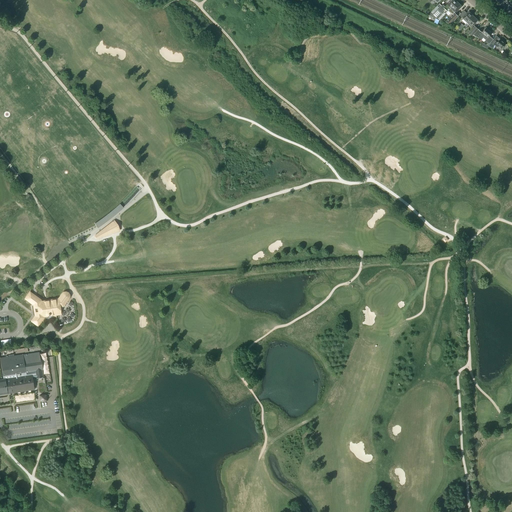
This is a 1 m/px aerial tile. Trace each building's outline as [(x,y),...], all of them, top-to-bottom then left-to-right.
[(449,10),(451,8),(457,2),(455,0),(454,0),(450,0),(446,4),(447,5),(444,8),(447,12),(449,10)] [(457,2),(451,8),(455,12),(458,9),(459,9),(461,8),(460,7),(461,6),(457,2)] [(446,14),(447,12),(444,8),(439,4),(428,15),(439,20),(446,14)] [(466,21),(467,23),(473,17),(471,15),(472,14),(468,11),(466,13),(464,11),(459,15),(466,21)] [(447,23),(450,25),(452,23),(458,16),(454,13),(445,22),(446,23),(447,23)] [(473,17),(467,23),(464,26),(466,27),(469,24),(472,27),(475,24),(476,25),(479,22),(473,17)] [(478,29),(474,26),(470,31),(468,30),(466,32),(473,35),(478,29)] [(488,38),(489,36),(492,33),(486,28),(485,29),(485,28),(483,30),(484,31),(482,33),(478,29),(473,35),(481,39),(482,37),(486,40),(488,38)] [(489,46),(493,49),(495,45),(502,49),(505,45),(505,44),(505,43),(503,42),(500,40),(497,43),(493,40),(490,43),(490,44),(489,46)] [(95,223),(98,228),(111,218),(123,207),(120,204),(108,214),(95,223)] [(114,220),(95,236),(94,236),(94,237),(95,238),(96,239),(120,231),(114,220)] [(65,242),(50,253),(55,260),(69,249),(65,242)] [(33,295),(30,293),(26,299),(33,305),(32,306),(32,311),(36,310),(36,312),(36,313),(37,314),(32,321),(38,326),(43,318),(43,317),(48,316),(49,317),(61,315),(60,308),(60,307),(63,306),(68,298),(69,297),(69,295),(68,293),(66,293),(64,293),(62,294),(59,299),(46,301),(40,302),(32,296),(33,295)] [(0,379),(0,395),(34,390),(32,378),(36,377),(36,378),(36,379),(43,378),(43,377),(42,370),(43,370),(41,359),(40,359),(39,352),(23,355),(13,356),(13,355),(9,355),(9,357),(0,358),(0,359),(3,379),(0,379)]
